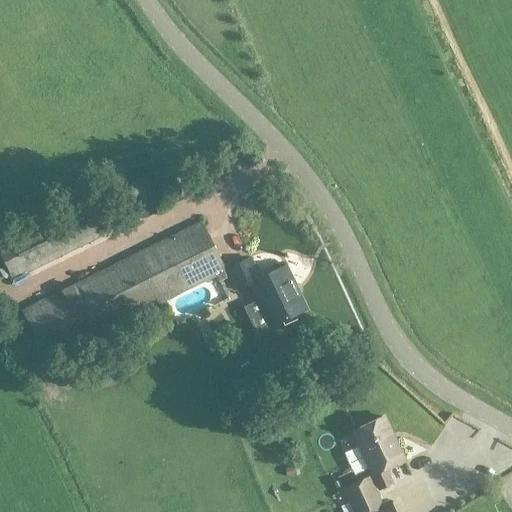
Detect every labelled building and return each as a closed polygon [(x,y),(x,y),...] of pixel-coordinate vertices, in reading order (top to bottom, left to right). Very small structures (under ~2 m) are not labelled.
[(28,273),(103,237),(102,234),(117,226),(102,196),(12,240),(0,246),(0,253),(11,277),(26,270),(28,273)] [(260,278),(250,258),(225,270),(201,222),(23,309),(46,358),(216,275),(219,281),(230,276),(237,291),(251,284),(272,326),(306,310),(298,293),(295,295),(291,288),(295,286),(285,266),(260,278)] [(97,381),(114,374),(109,362),(92,369),(97,381)] [(404,461),(384,418),(354,432),(374,475),(404,461)] [(382,504),(369,477),(343,489),(354,511),(394,511),(389,501),(382,504)]
